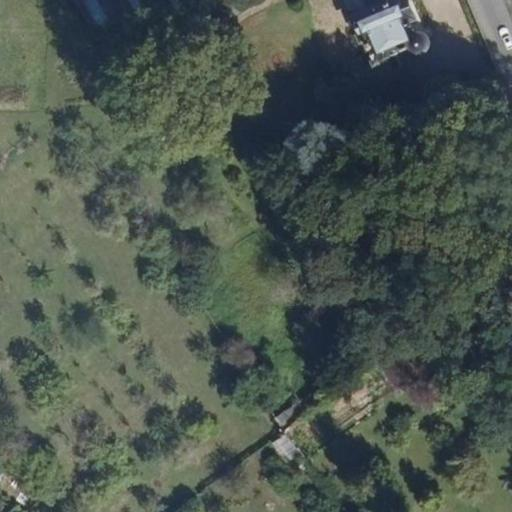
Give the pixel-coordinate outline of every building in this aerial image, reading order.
[(77,0),(98,39),(160,0),(77,0)] [(412,0),(365,0),(370,10),(354,18),(363,40),(368,38),(378,62),(419,43),(422,48),(427,47),(429,43),(428,40),(424,38),(425,28),(412,0)] [(511,295),(511,271),(510,269),(485,287),(498,306),(511,296),(511,295)] [(498,306),(485,287),(418,334),(431,352),(498,306)] [(418,334),(404,344),(418,362),(431,352),(418,334)] [(396,358),(385,365),(398,384),(409,376),(396,358)] [(287,432),(272,442),(285,463),(300,454),(287,432)]
